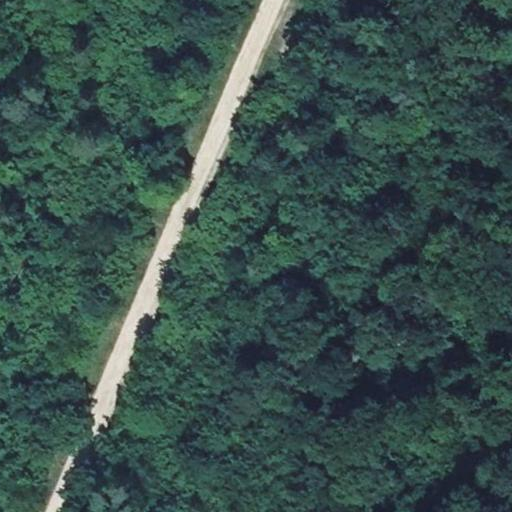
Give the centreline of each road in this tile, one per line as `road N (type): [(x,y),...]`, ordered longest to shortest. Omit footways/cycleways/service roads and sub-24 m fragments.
road 1 (track): [(270,0),(54,511)]
road 2 (track): [(261,511),(285,95),(283,0)]
